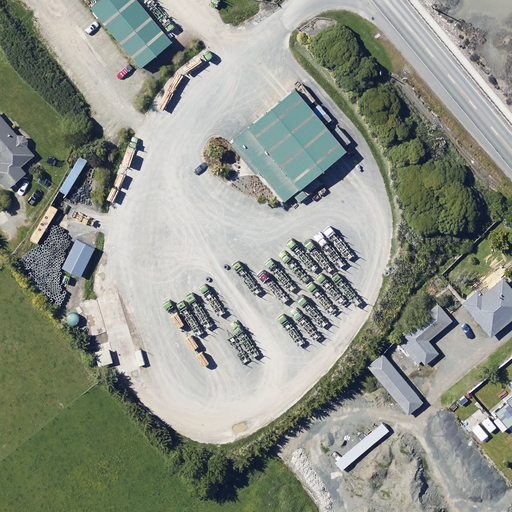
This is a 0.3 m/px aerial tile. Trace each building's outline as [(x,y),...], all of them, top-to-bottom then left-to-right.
[(176,44),(139,0),(109,0),(95,12),(144,71),(176,44)] [(356,146),(309,90),(242,146),(289,202),(356,146)] [(33,152),(0,117),(0,158),(1,160),(0,160),(0,183),(4,187),(23,170),(18,165),(33,152)] [(95,243),(76,234),(60,265),(79,275),(95,243)] [(476,290),(472,285),(458,296),(487,333),(511,313),(511,285),(500,270),(476,290)] [(422,365),(437,353),(426,340),(451,320),(435,300),(396,333),(401,340),(398,342),(416,364),(419,361),(422,365)] [(109,344),(92,348),(96,364),(113,360),(109,344)] [(420,399),(380,350),(365,363),(404,412),(420,399)] [(473,367),(460,378),(466,386),(480,376),(473,367)] [(456,380),(442,394),(450,403),(464,388),(456,380)] [(511,394),(498,406),(511,422),(511,394)] [(487,418),(479,409),(470,417),(478,426),(487,418)] [(379,419),(332,460),(340,469),(387,429),(379,419)]
